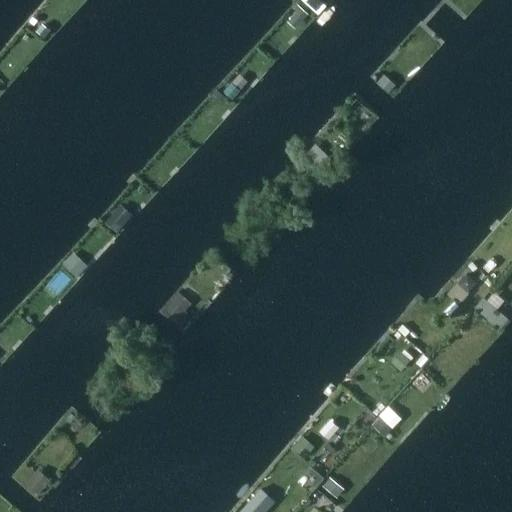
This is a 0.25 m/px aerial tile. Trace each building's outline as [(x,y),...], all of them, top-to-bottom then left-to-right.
[(319,0),(301,0),(318,15),(326,6),(319,0)] [(297,10),(290,18),(298,25),(308,14),(297,4),(294,8),(297,10)] [(42,24),(36,31),(44,38),(50,31),(42,24)] [(384,75),(377,83),(388,93),(396,85),(384,75)] [(216,90),(210,97),(218,104),(224,96),(216,90)] [(315,144),(306,153),(322,168),(331,159),(315,144)] [(141,187),(137,191),(143,196),(147,192),(141,187)] [(115,210),(104,223),(117,233),(127,221),(115,210)] [(73,252),(62,264),(76,277),(87,265),(73,252)] [(492,261),(484,268),(489,272),(496,265),(492,261)] [(224,285),(233,274),(229,271),(220,282),(224,285)] [(467,273),(460,280),(462,287),(467,292),(477,282),(467,273)] [(170,302),(161,313),(180,329),(190,317),(184,312),(191,305),(178,293),(177,292),(169,301),(170,302)] [(482,297),(473,308),(498,330),(507,319),(482,297)] [(455,302),(445,312),(449,316),(459,306),(455,302)] [(402,352),(392,363),(400,370),(410,360),(402,352)] [(70,423),(75,416),(71,413),(65,420),(70,423)] [(379,416),(371,424),(384,436),(392,428),(379,416)] [(297,441),(290,448),(303,459),(309,452),(297,441)] [(25,482),(24,483),(37,494),(49,480),(36,469),(25,482)] [(330,478),(323,486),(337,498),(344,489),(330,478)] [(260,490),(240,511),(263,511),(273,501),(260,490)] [(0,511),(6,511),(11,507),(3,500),(0,502),(0,511)]
